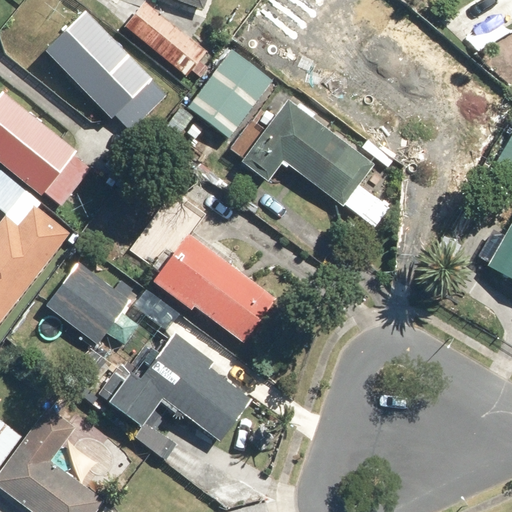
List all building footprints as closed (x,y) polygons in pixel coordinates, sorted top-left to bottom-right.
[(160,0),(197,13),(201,0),(160,0)] [(202,53),(138,4),(116,33),(180,82),(202,53)] [(145,81),(75,12),(32,56),(103,125),(145,81)] [(268,83),(224,51),(179,111),(224,143),(268,83)] [(388,84),(346,53),(318,93),(394,148),(444,80),(410,55),(388,84)] [(474,87),(448,122),(478,144),(504,110),(474,87)] [(57,209),(88,169),(57,145),(0,101),(0,174),(32,199),(37,194),(57,209)] [(258,187),(275,164),(338,209),(368,167),(298,117),(278,103),(231,168),(258,187)] [(511,140),(504,137),(487,170),(511,182),(511,140)] [(0,321),(66,233),(28,205),(13,226),(0,217),(0,216),(0,321)] [(511,214),(486,259),(511,273),(511,214)] [(237,347),(268,301),(174,239),(141,287),(181,314),(183,311),(237,347)] [(120,348),(135,328),(115,314),(124,303),(71,264),(38,309),(90,348),(100,333),(120,348)] [(150,353),(144,348),(126,374),(132,378),(128,384),(118,377),(95,409),(133,435),(155,404),(213,445),(243,402),(201,372),(205,366),(162,336),(150,353)] [(0,495),(22,511),(92,511),(101,501),(47,463),(71,429),(41,406),(0,462),(0,495)]
